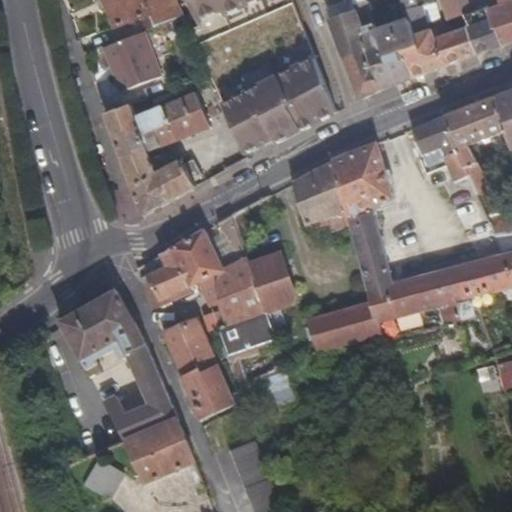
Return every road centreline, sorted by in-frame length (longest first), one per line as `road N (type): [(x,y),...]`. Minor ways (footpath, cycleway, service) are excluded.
road 1 (tertiary): [(96,272),(357,132),(511,74)]
road 2 (residential): [(19,0),(53,143),(96,272)]
